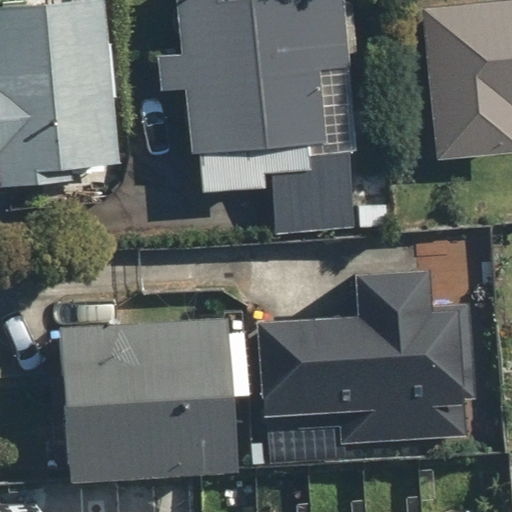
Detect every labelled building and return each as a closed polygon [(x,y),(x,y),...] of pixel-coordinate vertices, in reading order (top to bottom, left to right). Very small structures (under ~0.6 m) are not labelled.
[(0,0),(0,181),(128,178),(123,0),(0,0)] [(277,230),(397,224),(396,197),(364,199),(361,138),(338,139),(334,63),(360,61),(357,9),(340,10),(338,0),(192,0),(195,46),(168,47),(170,82),(193,81),(198,186),(275,182),(277,230)] [(511,0),(433,0),(429,0),(442,151),(511,145),(511,0)] [(370,304),(277,305),(275,406),(484,395),(483,298),(455,298),(455,256),(369,256),(370,304)] [(268,433),(256,433),(255,311),(71,312),(72,463),(256,461),(268,461),(268,433)] [(205,509),(205,511),(508,511),(507,495),(205,509)]
